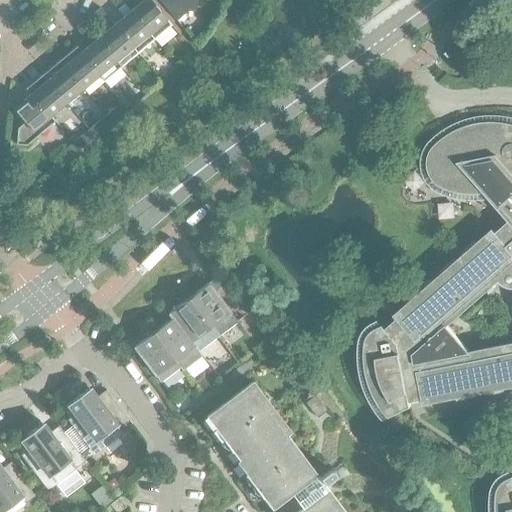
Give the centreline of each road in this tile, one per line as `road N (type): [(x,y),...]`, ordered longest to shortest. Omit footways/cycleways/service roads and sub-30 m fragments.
road 1 (tertiary): [(213,161),(438,0)]
road 2 (tertiary): [(50,308),(213,161)]
road 3 (tertiary): [(213,161),(33,286)]
road 4 (residential): [(169,511),(178,458),(107,358),(84,348)]
road 5 (residential): [(0,209),(13,66)]
